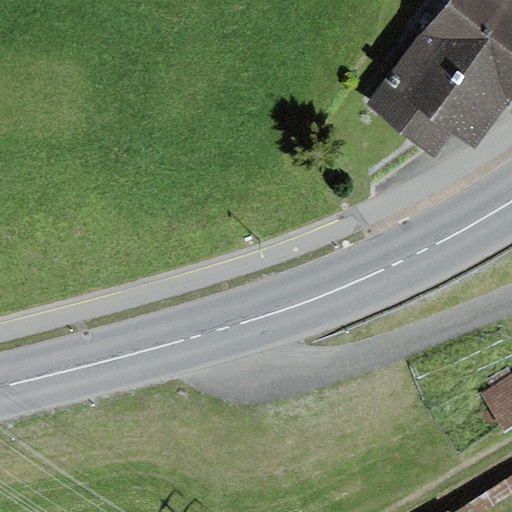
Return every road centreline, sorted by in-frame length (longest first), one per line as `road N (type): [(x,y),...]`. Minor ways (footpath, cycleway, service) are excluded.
road 1 (secondary): [(511,208),(367,285),(194,343),(0,393)]
road 2 (track): [(402,511),(511,447)]
